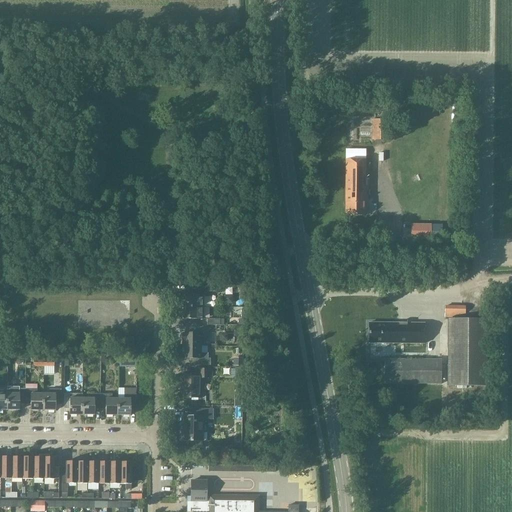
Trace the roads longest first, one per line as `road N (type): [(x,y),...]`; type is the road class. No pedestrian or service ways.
road 1 (secondary): [(346,511),(289,188),(276,0)]
road 2 (residential): [(155,436),(0,435)]
road 3 (residential): [(155,436),(150,287)]
